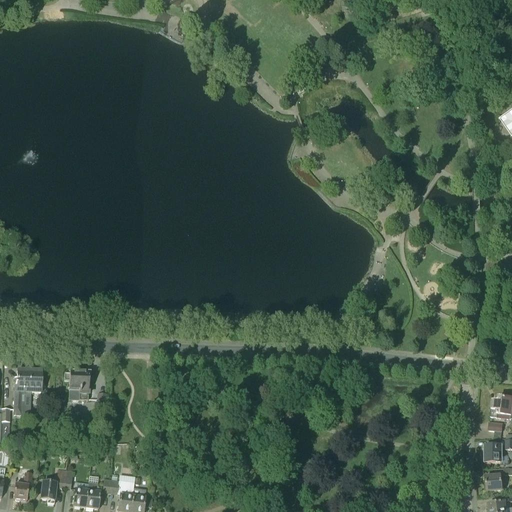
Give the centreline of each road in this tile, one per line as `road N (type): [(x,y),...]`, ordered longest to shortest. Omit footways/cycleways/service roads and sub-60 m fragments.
road 1 (residential): [(468,369),(342,355),(0,343)]
road 2 (residential): [(466,511),(468,369)]
